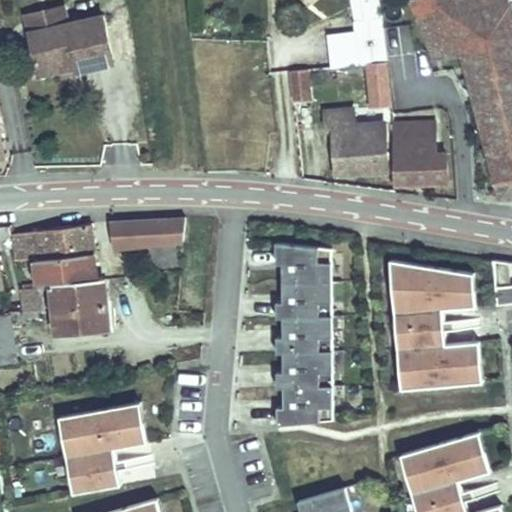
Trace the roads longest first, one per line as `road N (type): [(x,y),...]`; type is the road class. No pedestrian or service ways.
road 1 (residential): [(241,511),(218,428),(240,191)]
road 2 (unclassified): [(511,228),(240,191)]
road 3 (unclassified): [(240,191),(0,196)]
